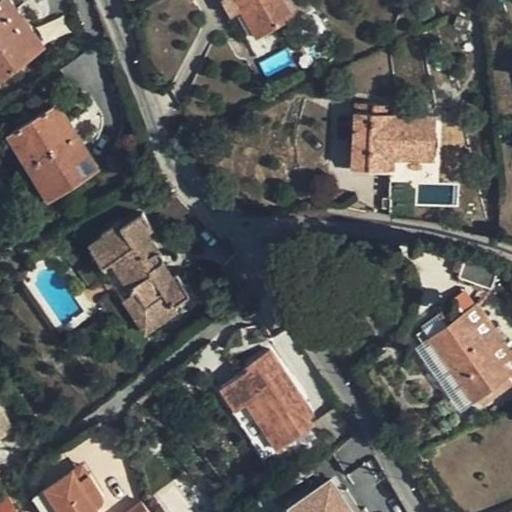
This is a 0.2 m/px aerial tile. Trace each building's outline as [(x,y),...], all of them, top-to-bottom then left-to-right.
[(0,0),(0,75),(45,43),(13,0),(0,0)] [(225,0),(233,13),(242,8),(257,33),(296,12),(288,0),(225,0)] [(248,39),(257,33),(242,8),(233,13),(248,39)] [(467,28),(470,19),(458,15),(454,23),(467,28)] [(417,150),(435,152),(437,112),(419,111),(419,105),(409,104),(408,110),(390,110),(390,102),(357,99),(354,162),(395,165),(396,156),(417,156),(417,150)] [(59,190),(99,165),(85,143),(81,145),(55,105),(9,134),(28,163),(38,157),(59,190)] [(48,196),(59,190),(38,157),(28,163),(48,196)] [(174,190),(174,189),(156,208),(177,230),(196,211),(174,190)] [(90,240),(104,262),(111,259),(133,290),(125,295),(123,296),(146,331),(176,310),(173,304),(189,294),(176,271),(173,274),(167,277),(159,263),(164,260),(164,258),(164,254),(162,251),(159,249),(157,249),(148,233),(154,229),(143,211),(121,225),(118,222),(90,240)] [(468,252),(458,275),(489,286),(492,288),(501,264),(468,252)] [(104,262),(125,295),(133,290),(111,259),(104,262)] [(173,274),(164,260),(159,263),(167,277),(173,274)] [(511,345),(482,302),(469,311),(511,370),(511,369),(511,345)] [(511,370),(469,311),(433,335),(475,396),(511,370)] [(270,349),(248,364),(250,367),(222,388),(236,411),(247,403),(279,450),(314,425),(309,417),(298,401),(298,396),(301,394),(270,349)] [(315,414),(301,394),(298,396),(298,401),(309,417),(315,414)] [(279,450),(247,403),(236,411),(231,413),(264,459),(279,450)] [(0,476),(3,475),(0,470),(0,448),(3,447),(0,441),(0,424),(9,419),(0,404),(0,476)] [(60,445),(43,455),(54,476),(71,465),(60,445)] [(87,461),(75,468),(81,476),(92,469),(87,461)] [(81,476),(75,468),(35,494),(46,511),(53,511),(62,506),(66,511),(155,511),(147,498),(125,511),(105,511),(98,501),(104,498),(105,496),(106,494),(105,491),(104,488),(92,469),(81,476)] [(354,511),(332,480),(286,511),(354,511)] [(16,511),(8,499),(0,504),(0,511),(16,511)]
